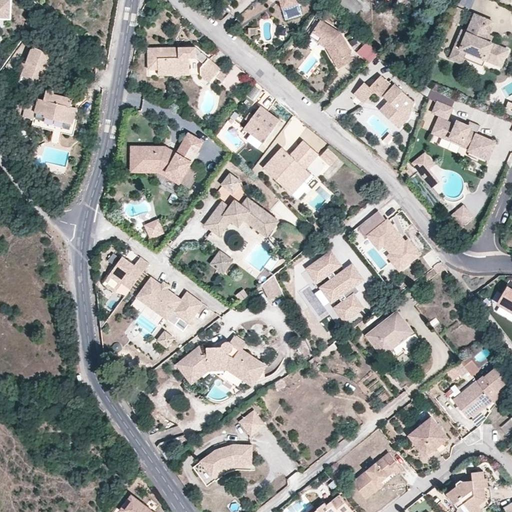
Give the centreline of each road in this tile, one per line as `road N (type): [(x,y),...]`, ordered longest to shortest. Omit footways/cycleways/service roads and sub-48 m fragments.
road 1 (tertiary): [(84,226),(80,264),(95,376),(185,511)]
road 2 (residential): [(392,179),(175,0)]
road 3 (tertiary): [(132,0),(111,128),(84,226)]
road 4 (residential): [(511,474),(494,454),(475,449),(392,511)]
